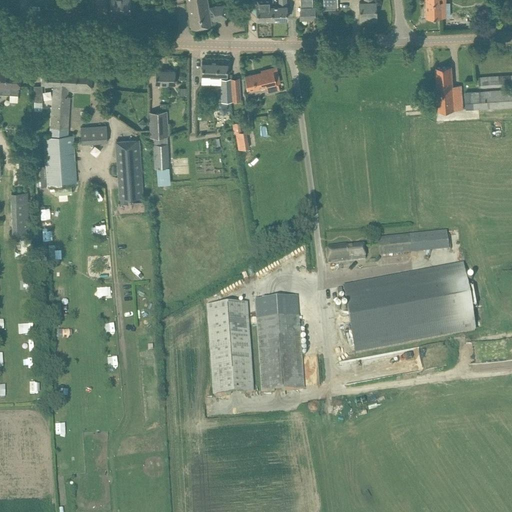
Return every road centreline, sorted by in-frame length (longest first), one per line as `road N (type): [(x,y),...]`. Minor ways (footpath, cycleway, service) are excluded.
road 1 (unclassified): [(292,46),(0,37)]
road 2 (unclassified): [(292,46),(318,247)]
road 3 (track): [(119,325),(109,190)]
